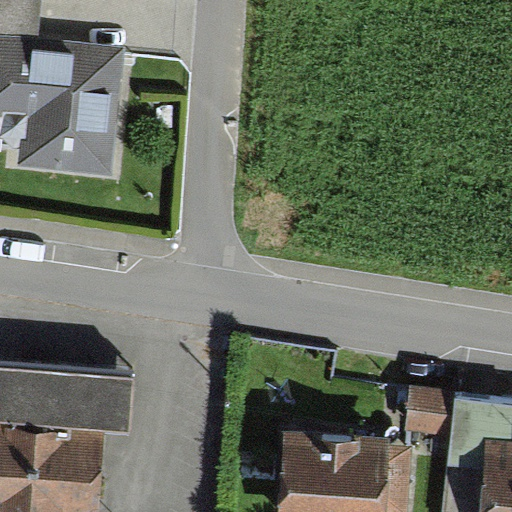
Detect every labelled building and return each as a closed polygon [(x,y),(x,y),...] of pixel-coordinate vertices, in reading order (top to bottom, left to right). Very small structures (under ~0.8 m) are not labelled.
[(8,164),(101,169),(108,57),(31,53),(33,0),(0,0),(0,107),(11,108),(8,164)] [(135,363),(0,353),(0,410),(131,419),(135,363)] [(405,395),(403,430),(443,432),(445,397),(405,395)] [(482,511),(511,511),(511,409),(452,407),(449,464),(484,465),(482,511)] [(97,511),(104,428),(0,419),(0,505),(79,511),(97,511)] [(276,438),(273,511),(375,511),(376,509),(403,509),(405,459),(376,459),(377,442),(276,438)]
